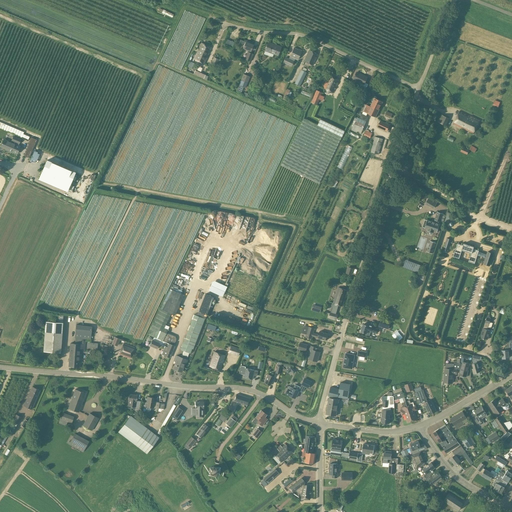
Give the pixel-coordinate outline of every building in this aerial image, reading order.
[(232,47),(235,42),(227,38),(225,43),(232,47)] [(240,40),(239,43),(244,45),(243,48),(251,51),(253,45),(249,43),(250,42),(246,41),(245,42),(240,40)] [(194,59),(204,64),(212,48),(201,43),(194,59)] [(265,51),(273,54),(278,55),(281,47),(273,44),(273,45),(268,43),(267,44),(266,44),(265,46),(266,46),(265,51)] [(285,58),(283,62),(282,65),(287,67),(288,64),(291,66),(295,58),(297,59),(301,51),(294,48),(289,59),(285,58)] [(309,50),(304,61),(312,65),(317,54),(309,50)] [(247,52),(245,58),(244,59),(248,60),(249,61),(250,61),(253,54),(252,54),(252,53),(247,52)] [(207,70),(197,66),(193,74),(207,80),(210,72),(207,71),(207,70)] [(306,73),(305,72),(302,70),(301,70),(294,83),(300,86),(306,73)] [(357,72),(353,79),(352,82),(357,84),(362,86),(361,89),(364,91),(365,88),(366,89),(368,84),(365,82),(367,77),(357,72)] [(239,85),(243,87),(245,88),(250,77),(243,74),(239,85)] [(329,75),(323,88),(333,93),(339,80),(329,75)] [(239,85),(236,92),(243,95),(242,95),(245,96),(246,93),(243,92),(241,91),(243,87),(239,85)] [(322,92),(316,90),(312,100),(317,102),(322,92)] [(371,115),(379,100),(375,98),(370,107),(366,104),(363,111),(371,115)] [(371,115),(375,117),(383,102),(379,100),(371,115)] [(454,124),(473,133),(479,120),(460,111),(454,124)] [(441,114),(437,121),(446,125),(449,118),(441,114)] [(357,118),(351,130),(361,134),(365,125),(363,124),(364,121),(357,118)] [(344,131),(327,123),(322,120),(320,119),(317,125),(303,119),(292,142),(330,160),(344,131)] [(23,134),(25,131),(0,121),(0,128),(22,137),(22,136),(29,139),(30,136),(23,134)] [(386,131),(387,131),(389,125),(381,121),(378,127),(386,131)] [(11,142),(3,139),(0,147),(6,149),(5,150),(8,151),(9,150),(17,154),(20,146),(18,145),(19,143),(20,139),(13,136),(11,140),(12,140),(11,142)] [(31,137),(23,155),(29,158),(37,140),(31,137)] [(375,137),(372,148),(371,152),(378,154),(383,139),(375,137)] [(330,160),(292,142),(281,165),(319,184),(330,160)] [(347,145),(337,167),(343,169),(353,147),(347,145)] [(47,160),(39,179),(52,185),(52,184),(51,184),(54,177),(70,184),(75,172),(51,162),(47,160)] [(84,187),(80,199),(85,201),(89,189),(84,187)] [(434,208),(437,203),(432,200),(429,205),(434,208)] [(230,216),(231,214),(227,212),(224,218),(229,220),(228,221),(232,224),(235,219),(230,216)] [(426,225),(425,228),(428,229),(427,230),(434,233),(434,231),(437,232),(439,225),(439,224),(438,224),(439,221),(440,222),(443,214),(437,212),(435,220),(436,220),(435,223),(427,220),(426,224),(425,224),(426,225)] [(510,239),(504,237),(501,246),(507,248),(510,239)] [(426,251),(432,253),(436,243),(430,241),(426,251)] [(479,251),(479,250),(473,249),(474,247),(464,243),(463,245),(457,243),(453,256),(459,258),(462,250),(471,253),(468,261),(475,263),(477,255),(479,251)] [(479,251),(477,255),(486,258),(484,264),(489,266),(494,253),(488,251),(487,254),(479,251)] [(348,266),(346,273),(353,275),(355,268),(348,266)] [(213,280),(209,290),(223,296),(227,286),(213,280)] [(338,288),(333,303),(342,306),(347,291),(338,288)] [(176,361),(173,369),(181,372),(185,363),(186,363),(187,360),(186,360),(189,353),(191,353),(204,319),(194,315),(181,349),(183,350),(184,350),(182,354),(181,355),(180,357),(177,356),(175,360),(176,361)] [(379,326),(388,329),(390,322),(381,319),(379,326)] [(487,339),(490,330),(487,329),(490,322),(486,320),(480,337),(483,338),(483,339),(485,339),(487,339)] [(361,330),(361,331),(366,333),(368,329),(371,331),(377,333),(378,329),(372,327),(373,326),(369,325),(369,326),(363,324),(362,328),(361,328),(361,330)] [(75,338),(86,339),(91,339),(92,326),(76,325),(75,338)] [(309,327),(306,334),(318,338),(325,340),(327,333),(320,331),(319,335),(313,333),(314,328),(309,327)] [(398,330),(392,335),(398,342),(403,337),(398,330)] [(45,331),(43,351),(60,353),(62,332),(45,331)] [(502,350),(503,358),(509,358),(509,350),(511,349),(511,335),(507,339),(507,346),(504,346),(505,350),(502,350)] [(152,340),(149,346),(157,349),(160,343),(152,340)] [(69,366),(79,367),(80,351),(85,352),(86,341),(82,341),(82,344),(70,343),(69,366)] [(167,342),(162,354),(169,358),(174,346),(167,342)] [(123,343),(119,354),(130,358),(134,348),(123,343)] [(231,346),(228,353),(238,356),(240,349),(231,346)] [(309,359),(317,361),(320,352),(315,351),(316,347),(310,346),(309,350),(311,350),(309,359)] [(214,352),(210,366),(220,370),(225,355),(214,352)] [(352,369),(354,355),(346,353),(343,367),(352,369)] [(284,356),(283,362),(295,365),(296,359),(284,356)] [(463,363),(460,374),(466,375),(469,364),(463,363)] [(239,373),(243,374),(242,377),(252,379),(253,375),(256,376),(258,371),(245,368),(245,367),(241,366),(239,373)] [(292,375),(295,370),(290,367),(286,372),(292,375)] [(444,382),(452,383),(453,373),(457,373),(457,369),(445,368),(444,382)] [(263,382),(270,386),(274,377),(268,374),(263,382)] [(311,382),(305,378),(302,385),(308,388),(311,382)] [(329,398),(326,414),(336,416),(339,399),(337,399),(338,397),(348,398),(350,384),(341,382),(339,390),(331,387),(328,396),(330,397),(330,398),(329,398)] [(405,384),(407,392),(414,389),(412,382),(405,384)] [(300,387),(295,385),(293,388),(289,386),(286,393),(289,395),(290,396),(292,397),(295,398),(300,387)] [(23,406),(31,409),(40,390),(32,387),(23,406)] [(68,408),(79,412),(85,393),(75,389),(68,408)] [(423,389),(414,393),(418,404),(423,402),(429,414),(437,411),(431,399),(427,401),(423,389)] [(412,421),(406,401),(402,391),(394,394),(394,395),(396,400),(400,398),(403,407),(402,407),(403,410),(402,410),(400,410),(402,415),(405,414),(408,422),(412,421)] [(383,401),(381,423),(382,423),(389,424),(389,423),(390,423),(391,407),(394,408),(394,396),(391,396),(392,393),(388,392),(387,396),(387,397),(382,397),(381,401),(383,401)] [(136,401),(137,395),(129,394),(128,400),(129,400),(128,406),(135,407),(135,408),(139,409),(140,401),(136,401)] [(234,401),(247,405),(249,398),(236,394),(234,401)] [(147,397),(146,407),(159,409),(160,403),(154,402),(155,398),(147,397)] [(496,399),(489,404),(496,414),(503,410),(503,409),(506,410),(508,408),(509,406),(507,403),(506,403),(503,399),(498,402),(496,399)] [(410,400),(406,401),(412,421),(417,419),(414,411),(417,410),(416,405),(414,405),(413,402),(411,403),(410,400)] [(195,401),(195,408),(195,413),(196,413),(196,415),(201,415),(201,413),(202,408),(204,408),(204,402),(195,401)] [(174,411),(171,416),(178,421),(185,410),(178,406),(174,411)] [(475,411),(478,416),(475,417),(479,423),(480,425),(484,422),(483,421),(482,419),(487,416),(482,407),(475,411)] [(255,417),(259,420),(257,422),(262,426),(264,423),(261,421),(267,414),(266,414),(267,413),(262,409),(261,410),(258,413),(257,413),(255,416),(256,416),(255,417)] [(450,418),(454,425),(455,425),(457,428),(463,425),(461,421),(463,420),(466,424),(469,422),(467,418),(462,411),(450,418)] [(80,424),(92,430),(99,418),(87,412),(80,424)] [(62,413),(62,414),(60,419),(71,423),(74,417),(62,413)] [(16,415),(9,428),(14,431),(22,417),(16,415)] [(147,454),(156,442),(159,437),(148,429),(148,428),(145,426),(144,426),(130,415),(118,432),(147,454)] [(499,416),(494,419),(503,431),(504,434),(511,426),(511,424),(510,421),(504,423),(499,416)] [(231,418),(226,424),(230,427),(235,422),(231,418)] [(204,424),(197,434),(202,438),(209,428),(204,424)] [(460,444),(445,425),(433,432),(440,443),(440,442),(442,446),(448,443),(445,439),(447,438),(450,443),(443,447),(446,453),(460,444)] [(257,428),(252,434),(257,438),(262,432),(257,428)] [(496,432),(488,437),(492,442),(499,438),(496,432)] [(89,441),(75,433),(69,444),(83,452),(89,441)] [(315,437),(306,435),(304,452),(303,452),(302,457),(305,458),(304,462),(315,464),(316,453),(312,453),(315,437)] [(468,435),(462,439),(468,448),(474,444),(468,435)] [(195,440),(191,437),(186,443),(190,447),(195,440)] [(332,446),(331,450),(340,452),(341,448),(342,441),(333,439),(332,446)] [(412,455),(419,452),(418,449),(421,447),(418,441),(410,444),(411,446),(410,447),(409,448),(410,451),(412,455)] [(282,447),(280,445),(277,448),(275,445),(268,451),(273,456),(275,455),(282,462),(293,453),(285,444),(282,447)] [(363,444),(362,452),(362,453),(369,454),(369,453),(373,454),(374,446),(363,444)] [(465,452),(460,445),(452,451),(455,455),(450,458),(453,462),(452,462),(454,464),(455,464),(455,465),(460,461),(458,458),(465,452)] [(382,462),(382,466),(389,467),(389,473),(395,473),(395,464),(389,464),(389,463),(391,463),(392,453),(391,453),(391,452),(384,451),(384,453),(384,458),(382,458),(382,462)] [(412,455),(410,455),(413,464),(414,464),(416,469),(425,462),(421,451),(419,452),(412,455)] [(495,458),(495,459),(499,461),(504,465),(505,465),(506,464),(507,462),(497,456),(495,458)] [(424,476),(426,478),(434,472),(432,470),(435,467),(431,462),(423,469),(427,473),(424,476)] [(482,463),(477,469),(480,471),(481,471),(483,472),(482,475),(490,480),(492,476),(494,478),(496,477),(497,474),(497,473),(493,471),(491,471),(491,472),(483,468),(485,465),(482,463)] [(217,468),(213,466),(210,468),(209,472),(211,476),(215,477),(218,475),(219,471),(217,468)] [(270,473),(274,478),(280,473),(275,469),(270,473)] [(500,471),(496,479),(502,482),(503,480),(502,479),(503,478),(505,479),(505,480),(508,482),(511,474),(511,473),(507,471),(505,474),(500,471)] [(434,472),(426,478),(428,481),(431,479),(434,484),(442,477),(438,472),(436,474),(434,472)] [(283,484),(285,487),(292,481),(290,478),(283,484)] [(293,492),(296,490),(297,490),(297,491),(298,492),(299,492),(300,493),(301,493),(302,494),(303,494),(301,499),(310,499),(310,494),(311,493),(310,491),(310,485),(304,486),(303,484),(305,482),(301,478),(289,488),(293,492)] [(502,482),(496,479),(492,485),(495,486),(493,489),(501,493),(504,487),(500,485),(502,482)] [(443,501),(444,501),(458,510),(464,502),(449,492),(443,501)]
